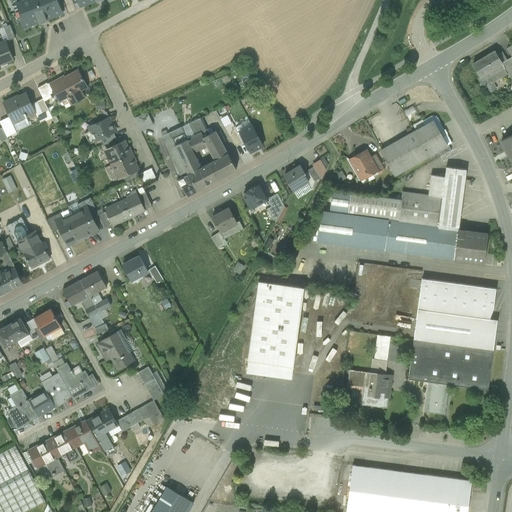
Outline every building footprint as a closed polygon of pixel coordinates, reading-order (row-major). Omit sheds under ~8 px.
[(57,0),(11,0),(18,20),(20,20),(23,29),(39,23),(40,24),(47,21),(47,20),(63,14),(57,0)] [(334,0),(304,0),(316,27),(341,16),(334,0)] [(361,0),(336,0),(344,15),(364,6),(361,0)] [(15,38),(10,25),(4,27),(9,40),(15,38)] [(6,41),(0,43),(0,65),(13,60),(6,41)] [(494,51),(473,64),(484,85),(491,82),(486,74),(502,64),(494,51)] [(511,75),(511,73),(505,62),(502,64),(506,72),(511,81),(511,75)] [(491,82),(506,72),(502,64),(486,74),(491,82)] [(79,70),(60,80),(59,78),(50,83),(56,95),(59,94),(62,100),(67,97),(68,99),(71,97),(73,102),(84,96),(80,90),(87,87),(79,70)] [(496,90),(491,82),(484,85),(490,94),(496,90)] [(47,83),(38,88),(44,102),(52,98),(50,94),(52,93),(47,83)] [(27,93),(14,100),(13,99),(3,103),(13,122),(35,112),(27,93)] [(133,117),(139,131),(152,125),(146,111),(133,117)] [(221,117),(223,124),(229,122),(227,115),(221,117)] [(434,116),(431,116),(423,121),(425,125),(416,131),(430,155),(438,151),(448,145),(452,143),(447,135),(443,137),(440,132),(444,130),(438,118),(436,116),(434,116)] [(108,118),(94,125),(95,129),(85,134),(90,143),(95,141),(95,142),(101,139),(113,133),(115,132),(108,118)] [(201,118),(188,124),(194,137),(200,134),(207,131),(201,118)] [(252,126),(238,133),(249,153),(262,146),(252,126)] [(187,140),(181,127),(162,136),(181,177),(180,178),(183,185),(182,186),(187,195),(218,179),(209,164),(201,168),(194,153),(200,150),(193,137),(187,140)] [(8,139),(3,128),(0,129),(0,137),(2,142),(8,139)] [(219,132),(217,133),(215,131),(209,134),(207,131),(200,134),(207,147),(215,161),(209,164),(218,179),(236,169),(221,140),(223,139),(219,132)] [(416,131),(381,151),(395,176),(430,156),(430,155),(416,131)] [(113,133),(101,139),(103,144),(107,142),(116,138),(113,133)] [(207,147),(200,134),(194,137),(200,150),(207,147)] [(511,134),(502,140),(511,160),(511,134)] [(116,138),(107,142),(110,148),(122,142),(120,137),(116,138)] [(110,148),(107,149),(109,155),(108,156),(112,164),(131,156),(124,141),(122,142),(110,148)] [(448,145),(438,151),(441,156),(451,150),(448,145)] [(370,157),(366,151),(350,159),(360,175),(357,177),(360,181),(363,182),(372,177),(371,174),(377,171),(370,157)] [(384,169),(376,154),(370,157),(377,171),(378,173),(384,169)] [(131,156),(112,164),(116,173),(118,172),(120,178),(123,177),(137,170),(138,170),(131,156)] [(320,178),(323,176),(325,171),(319,161),(312,165),(313,167),(320,178)] [(300,166),(296,169),(295,168),(292,170),(292,171),(284,176),(293,190),(301,185),(307,181),(307,182),(308,181),(304,174),(305,173),(304,172),(300,166)] [(320,178),(313,167),(307,171),(314,182),(320,178)] [(466,170),(446,167),(445,177),(431,175),(428,195),(442,197),(438,227),(458,230),(466,170)] [(150,168),(140,172),(144,182),(155,178),(150,168)] [(137,170),(123,177),(126,182),(140,176),(137,170)] [(304,174),(308,181),(310,184),(314,182),(307,171),(304,172),(305,173),(304,174)] [(8,192),(16,188),(9,174),(1,178),(8,192)] [(313,189),(310,184),(308,181),(307,182),(307,181),(301,185),(293,190),(298,198),(313,189)] [(259,184),(244,192),(246,196),(244,197),(250,209),(255,207),(268,199),(259,184)] [(398,220),(348,213),(350,193),(332,191),(330,212),(321,210),(316,242),(384,251),(388,221),(398,222),(398,220)] [(428,195),(402,192),(401,200),(398,220),(398,222),(438,227),(442,197),(428,195)] [(401,200),(350,193),(348,213),(398,220),(401,200)] [(284,206),(277,194),(270,198),(274,205),(279,215),(284,206)] [(138,196),(132,198),(131,197),(121,202),(128,216),(133,214),(134,215),(145,210),(138,196)] [(90,198),(85,201),(90,212),(96,209),(90,198)] [(255,207),(259,213),(274,205),(270,198),(268,199),(255,207)] [(90,212),(85,201),(78,204),(83,213),(73,218),(83,238),(99,231),(90,212)] [(121,202),(111,206),(112,208),(106,211),(112,225),(113,226),(124,220),(123,219),(128,216),(121,202)] [(229,208),(213,217),(220,231),(221,231),(237,222),(229,208)] [(106,211),(98,215),(105,229),(112,225),(106,211)] [(65,222),(60,213),(53,216),(59,228),(68,246),(83,238),(73,218),(65,222)] [(59,228),(53,216),(47,219),(53,231),(59,228)] [(22,218),(6,226),(15,243),(18,241),(30,234),(22,218)] [(237,222),(221,231),(220,231),(217,233),(224,245),(226,243),(224,239),(243,228),(239,221),(237,222)] [(398,222),(388,221),(384,251),(454,260),(458,230),(438,227),(398,222)] [(458,230),(454,260),(454,261),(484,265),(488,234),(458,230)] [(41,243),(35,232),(30,234),(18,241),(24,252),(23,252),(31,268),(50,258),(42,243),(41,243)] [(224,245),(217,233),(210,237),(218,249),(224,245)] [(11,271),(1,275),(0,273),(0,295),(23,284),(7,251),(3,254),(11,271)] [(139,257),(124,265),(131,279),(147,271),(139,257)] [(163,279),(155,266),(149,270),(157,282),(163,279)] [(98,271),(80,280),(89,296),(94,305),(102,301),(97,291),(106,286),(98,271)] [(496,289),(422,279),(414,339),(494,350),(495,340),(480,338),(483,319),(489,319),(493,309),(496,289)] [(80,280),(63,289),(72,305),(89,296),(80,280)] [(304,288),(259,282),(248,361),(293,368),(304,288)] [(102,301),(94,305),(98,312),(110,305),(106,298),(102,301)] [(94,305),(86,309),(89,316),(98,312),(94,305)] [(51,309),(34,318),(38,326),(44,336),(45,336),(61,327),(51,309)] [(98,312),(89,316),(95,327),(104,322),(98,312)] [(20,318),(8,325),(17,341),(21,347),(21,346),(29,341),(26,336),(29,334),(24,324),(20,318)] [(34,318),(24,324),(29,334),(33,340),(38,337),(33,329),(38,326),(34,318)] [(106,324),(95,329),(98,334),(108,329),(106,324)] [(8,325),(0,329),(0,337),(5,347),(17,341),(8,325)] [(38,326),(33,329),(38,337),(41,342),(47,339),(45,336),(44,336),(38,326)] [(118,332),(101,341),(101,342),(97,344),(102,352),(105,350),(117,370),(134,360),(118,332)] [(494,350),(414,339),(408,379),(428,382),(449,385),(488,390),(494,350)] [(43,350),(35,355),(40,364),(48,359),(43,350)] [(85,372),(73,378),(71,375),(74,374),(72,370),(70,371),(66,363),(56,369),(59,373),(72,396),(73,399),(94,387),(85,372)] [(24,375),(18,365),(12,368),(18,378),(24,375)] [(148,367),(138,373),(145,385),(155,379),(148,367)] [(370,373),(349,371),(347,384),(364,387),(363,395),(368,396),(370,373)] [(59,373),(42,383),(56,408),(67,401),(66,400),(72,396),(59,373)] [(391,376),(370,373),(368,396),(366,405),(384,407),(386,389),(384,388),(385,385),(389,386),(391,376)] [(155,379),(145,385),(148,390),(158,384),(155,379)] [(449,385),(428,382),(424,412),(445,415),(449,385)] [(158,384),(148,390),(150,395),(161,389),(158,384)] [(161,389),(150,395),(153,400),(164,394),(161,389)] [(38,416),(22,390),(10,396),(11,397),(13,396),(18,406),(8,412),(17,428),(30,420),(29,419),(36,415),(36,417),(38,416)] [(148,403),(154,414),(159,411),(153,400),(148,403)] [(143,406),(149,417),(154,414),(148,403),(143,406)] [(138,409),(144,420),(149,417),(143,406),(138,409)] [(144,420),(138,409),(133,412),(138,423),(144,420)] [(106,410),(86,420),(101,447),(103,450),(113,444),(108,436),(109,435),(108,434),(107,434),(105,430),(115,425),(106,410)] [(138,423),(133,412),(127,415),(133,426),(138,423)] [(133,426),(127,415),(121,419),(127,429),(133,426)] [(127,429),(121,419),(116,422),(122,432),(127,429)] [(86,420),(67,430),(76,447),(84,442),(89,453),(101,447),(86,420)] [(67,430),(49,440),(57,456),(65,452),(71,463),(81,458),(76,447),(67,430)] [(49,440),(29,450),(38,467),(49,462),(54,471),(52,472),(53,475),(64,470),(57,456),(49,440)] [(15,446),(0,453),(0,484),(28,470),(15,446)] [(467,511),(472,480),(353,465),(346,511),(467,511)] [(0,511),(25,511),(45,501),(28,470),(0,484),(0,511)] [(107,483),(100,486),(103,493),(110,490),(107,483)] [(187,511),(194,502),(167,486),(151,511),(187,511)]
